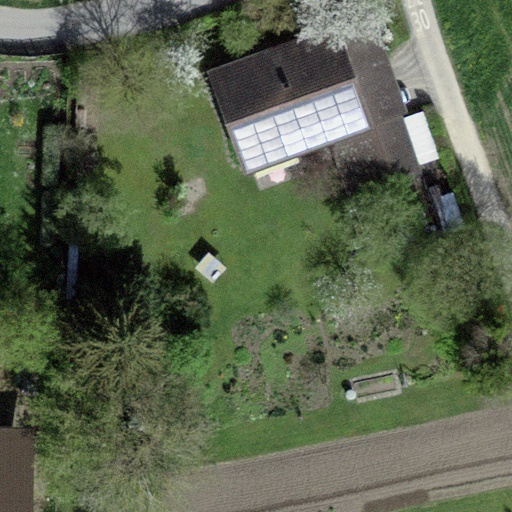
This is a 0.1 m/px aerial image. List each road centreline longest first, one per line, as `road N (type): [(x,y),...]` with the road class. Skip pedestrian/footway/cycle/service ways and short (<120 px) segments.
road 1 (track): [(511,311),(397,0)]
road 2 (residential): [(166,0),(51,35),(0,28)]
